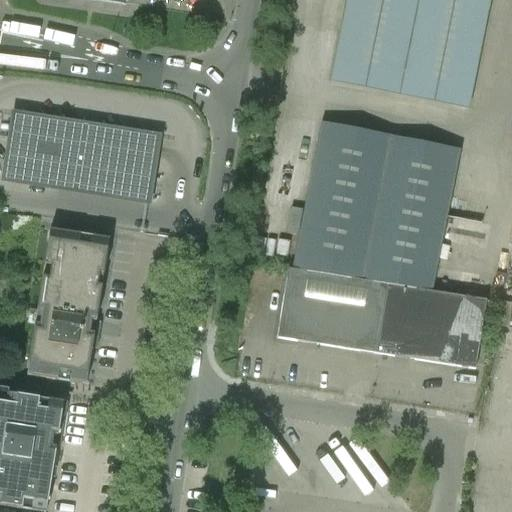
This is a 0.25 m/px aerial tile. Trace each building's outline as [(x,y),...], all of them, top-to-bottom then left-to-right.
[(490,0),(345,0),(329,82),(468,110),(490,0)] [(431,292),(459,150),(322,123),(292,270),(431,292)] [(167,147),(24,125),(14,187),(38,190),(43,159),(162,178),(167,147)] [(49,230),(26,376),(86,385),(109,239),(49,230)] [(475,370),(486,301),(431,292),(292,270),(287,269),(276,339),(475,370)] [(511,304),(499,302),(495,326),(508,328),(511,304)] [(0,505),(44,511),(45,511),(56,448),(63,402),(0,392),(0,505)] [(338,442),(329,449),(344,471),(353,464),(338,442)]
